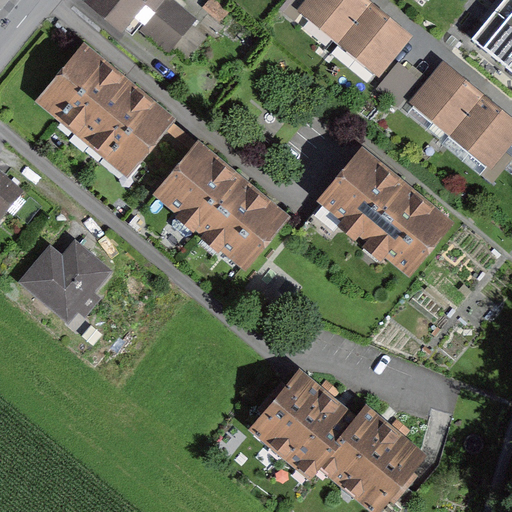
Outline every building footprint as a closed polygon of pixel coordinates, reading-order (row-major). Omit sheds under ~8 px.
[(86,0),(124,30),(145,4),(148,0),(86,0)] [(148,0),(145,4),(155,12),(164,0),(148,0)] [(197,19),(174,0),(167,0),(156,14),(183,36),(197,19)] [(372,2),(369,0),(305,0),(296,11),(337,44),(372,2)] [(511,0),(503,0),(495,11),(511,25),(511,0)] [(413,36),(372,2),(337,44),(377,78),(413,36)] [(511,25),(495,11),(472,39),(511,71),(511,25)] [(183,36),(156,14),(141,32),(168,54),(183,36)] [(186,122),(86,42),(37,102),(138,182),(186,122)] [(483,94),(444,62),(410,104),(449,136),(483,94)] [(511,141),(511,117),(483,94),(449,136),(490,169),(511,141)] [(291,209),(203,139),(156,198),(244,268),(291,209)] [(456,220),(367,149),(319,209),(408,280),(456,220)] [(29,193),(0,170),(0,226),(1,228),(29,193)] [(116,270),(79,241),(66,257),(53,247),(22,286),(72,326),(116,270)] [(358,415),(300,366),(247,429),(310,481),(320,469),(340,445),(336,441),(358,415)] [(336,441),(340,445),(320,469),(371,511),(381,511),(428,456),(366,404),(358,415),(336,441)]
